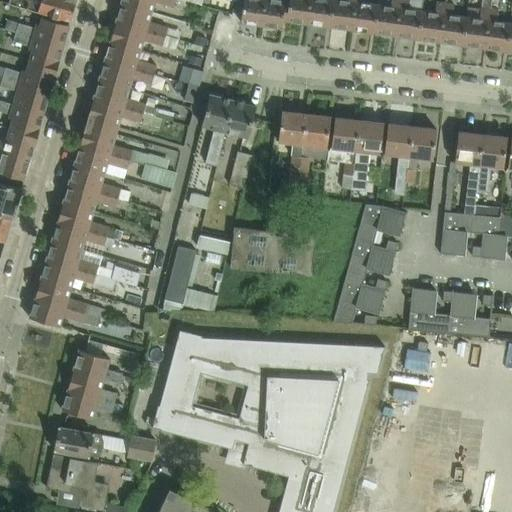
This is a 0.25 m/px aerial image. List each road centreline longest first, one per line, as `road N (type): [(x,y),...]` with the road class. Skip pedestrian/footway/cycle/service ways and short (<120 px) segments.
road 1 (residential): [(0,324),(100,0)]
road 2 (residential): [(214,50),(285,68),(511,96)]
